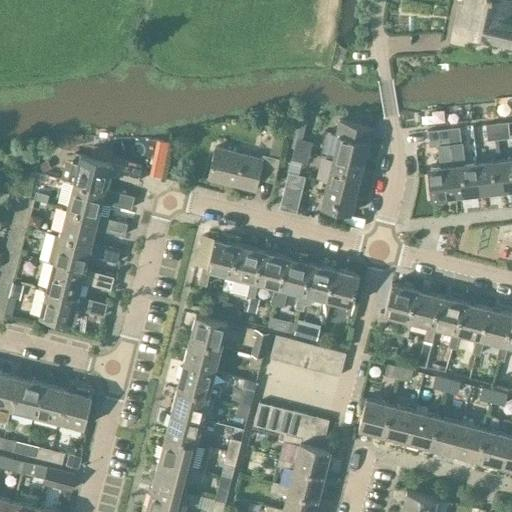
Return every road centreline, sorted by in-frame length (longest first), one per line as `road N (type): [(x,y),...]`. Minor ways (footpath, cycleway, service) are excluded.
road 1 (residential): [(379,251),(394,161),(379,0)]
road 2 (residential): [(379,251),(169,203)]
road 3 (residential): [(349,511),(363,455),(511,492)]
road 4 (residential): [(119,371),(158,218),(169,203)]
road 5 (residential): [(85,511),(119,371)]
road 6 (residential): [(511,284),(379,251)]
road 7 (residential): [(119,371),(0,338)]
